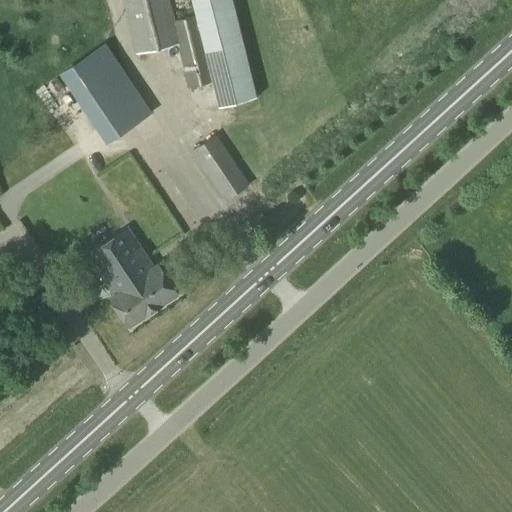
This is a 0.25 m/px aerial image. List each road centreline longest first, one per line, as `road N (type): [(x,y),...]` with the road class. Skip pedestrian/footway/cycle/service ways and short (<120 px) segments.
road 1 (primary): [(5,511),(511,52)]
road 2 (unclassified): [(511,117),(80,511)]
